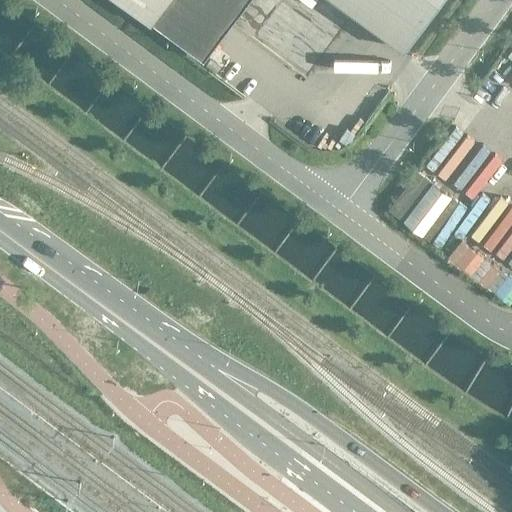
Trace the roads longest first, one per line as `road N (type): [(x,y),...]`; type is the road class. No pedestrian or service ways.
road 1 (secondary): [(441,511),(295,403),(30,239)]
road 2 (secondary): [(397,511),(30,239)]
road 3 (secondary): [(0,239),(353,511)]
road 4 (unclassified): [(340,211),(57,0)]
road 5 (unclassified): [(497,0),(340,211)]
road 6 (unclassified): [(511,331),(340,211)]
